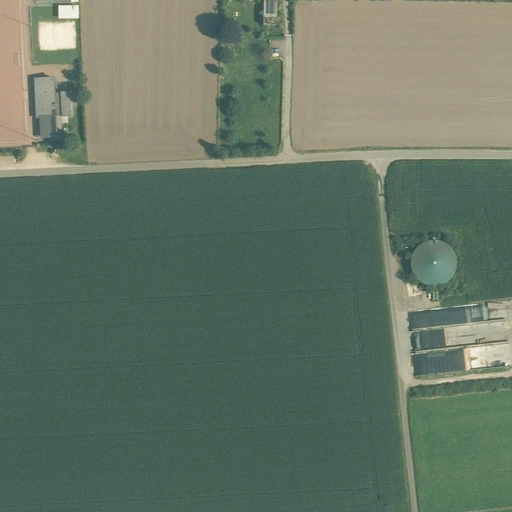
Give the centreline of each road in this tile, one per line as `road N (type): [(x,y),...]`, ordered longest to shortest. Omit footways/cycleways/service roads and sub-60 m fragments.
road 1 (track): [(376,152),(0,171)]
road 2 (track): [(415,511),(376,152)]
road 3 (track): [(511,154),(376,152)]
